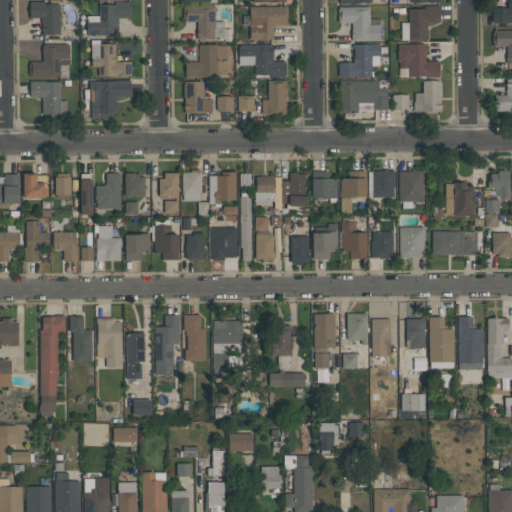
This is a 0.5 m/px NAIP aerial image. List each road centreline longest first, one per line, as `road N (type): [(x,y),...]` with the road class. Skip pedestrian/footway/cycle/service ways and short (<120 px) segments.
road 1 (residential): [(0,289),(511,283)]
road 2 (residential): [(0,143),(511,137)]
road 3 (residential): [(2,0),(0,143)]
road 4 (residential): [(154,0),(154,141)]
road 5 (residential): [(311,0),(312,139)]
road 6 (residential): [(467,0),(468,137)]
